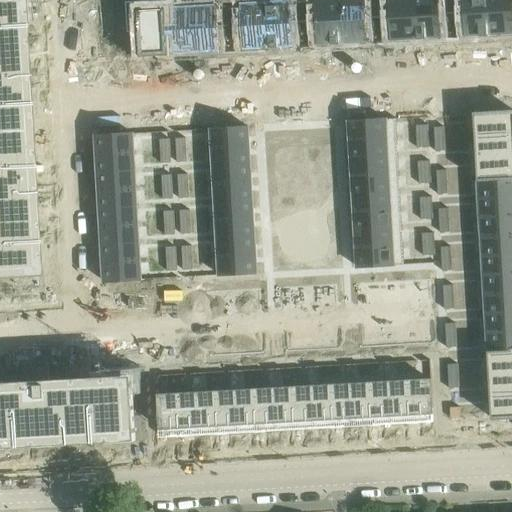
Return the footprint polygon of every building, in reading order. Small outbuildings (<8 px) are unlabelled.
[(15,0),(0,0),(0,135),(30,134),(25,62),(21,62),(20,42),(24,42),(23,14),(17,14),(15,0)] [(164,0),(126,2),(128,33),(142,33),(143,55),(167,54),(164,0)] [(191,0),(166,0),(164,0),(167,54),(194,52),(191,0)] [(192,0),(191,0),(194,52),(218,51),(217,28),(230,28),(229,6),(193,8),(192,0)] [(241,0),(242,5),(229,6),(230,28),(243,27),(244,50),(268,48),(265,0),(241,0)] [(289,0),(265,0),(268,48),(292,47),(291,24),(304,23),(303,2),(290,3),(289,0)] [(315,0),(315,1),(303,2),(304,23),(317,23),(318,45),(323,45),(323,47),(340,46),(340,44),(342,44),(339,0),(315,0)] [(376,0),(339,0),(342,44),(345,44),(345,45),(362,44),(362,43),(366,43),(365,20),(378,19),(376,0)] [(414,0),(376,0),(378,19),(391,18),(392,41),(416,40),(414,0)] [(414,0),(416,40),(440,38),(439,15),(452,15),(451,0),(414,0)] [(451,0),(452,15),(465,14),(466,37),(490,36),(488,0),(451,0)] [(511,0),(488,0),(490,36),(511,34),(511,0)] [(511,112),(474,115),(476,135),(511,133),(511,112)] [(397,119),(349,122),(350,141),(398,138),(397,119)] [(428,125),(416,126),(417,137),(429,137),(428,125)] [(444,127),(434,128),(435,140),(445,139),(444,127)] [(249,128),(212,130),(213,148),(250,146),(249,128)] [(511,133),(476,135),(477,156),(511,153),(511,133)] [(30,134),(0,135),(0,277),(32,276),(31,255),(36,255),(35,227),(31,227),(29,207),(34,207),(30,134)] [(134,134),(96,136),(97,154),(135,152),(134,134)] [(429,137),(417,137),(417,148),(430,148),(429,137)] [(186,138),(176,139),(177,151),(187,150),(186,138)] [(398,138),(350,141),(351,159),(399,156),(398,138)] [(170,139),(160,140),(161,152),(171,151),(170,139)] [(445,139),(435,140),(436,152),(446,151),(445,139)] [(250,146),(213,148),(214,166),(251,164),(250,146)] [(187,150),(177,151),(177,163),(187,162),(187,150)] [(171,151),(161,152),(161,164),(171,163),(171,151)] [(135,152),(97,154),(98,173),(136,171),(135,152)] [(511,153),(477,156),(478,176),(511,173),(511,153)] [(399,156),(351,159),(352,177),(400,174),(399,156)] [(430,161),(418,162),(419,173),(431,173),(430,161)] [(251,164),(214,166),(215,184),(252,182),(251,164)] [(447,170),(437,171),(438,183),(448,182),(447,170)] [(136,171),(98,173),(99,191),(137,189),(136,171)] [(431,173),(419,173),(419,184),(432,184),(431,173)] [(511,173),(478,176),(479,196),(511,194),(511,173)] [(188,174),(178,175),(179,187),(189,186),(188,174)] [(400,174),(352,177),(353,195),(401,192),(400,174)] [(172,175),(162,176),(163,188),(173,187),(172,175)] [(252,182),(215,184),(216,203),(253,201),(252,182)] [(448,182),(438,183),(438,195),(448,194),(448,182)] [(189,186),(179,187),(180,199),(190,198),(189,186)] [(173,187),(163,188),(164,200),(174,199),(173,187)] [(137,189),(99,191),(100,209),(138,207),(137,189)] [(401,192),(353,195),(354,213),(402,210),(401,192)] [(511,194),(479,196),(480,216),(511,214),(511,194)] [(432,197),(420,198),(421,209),(433,208),(432,197)] [(253,201),(216,203),(217,221),(254,219),(253,201)] [(138,207),(100,209),(102,228),(139,225),(138,207)] [(433,208),(421,209),(422,220),(434,220),(433,208)] [(449,209),(439,209),(440,221),(450,220),(449,209)] [(190,210),(180,211),(181,223),(191,222),(190,210)] [(402,210),(354,213),(355,231),(403,228),(402,210)] [(174,211),(164,212),(165,224),(175,223),(174,211)] [(511,214),(480,216),(481,237),(511,234),(511,214)] [(254,219),(217,221),(218,239),(255,237),(254,219)] [(450,220),(440,221),(440,233),(450,233),(450,220)] [(191,222),(181,223),(182,235),(192,234),(191,222)] [(175,223),(165,224),(166,236),(176,235),(175,223)] [(139,225),(102,228),(103,246),(140,244),(139,225)] [(403,228),(355,231),(356,249),(404,246),(403,228)] [(434,233),(422,234),(423,245),(435,244),(434,233)] [(511,234),(481,237),(483,257),(511,255),(511,234)] [(255,237),(218,239),(219,257),(257,256),(255,237)] [(140,244),(103,246),(104,264),(141,262),(140,244)] [(435,244),(423,245),(424,256),(436,256),(435,244)] [(192,246),(182,247),(183,259),(193,258),(192,246)] [(404,246),(356,249),(358,268),(405,265),(404,246)] [(176,247),(166,248),(167,260),(177,259),(176,247)] [(451,247),(441,248),(442,260),(452,259),(451,247)] [(511,255),(483,257),(484,277),(511,275),(511,255)] [(257,256),(219,257),(220,276),(258,274),(257,256)] [(193,258),(183,259),(184,271),(194,270),(193,258)] [(177,259),(167,260),(168,272),(178,271),(177,259)] [(452,259),(442,260),(443,272),(453,271),(452,259)] [(141,262),(104,264),(105,282),(142,280),(141,262)] [(511,275),(484,277),(485,297),(511,295),(511,275)] [(453,285),(443,286),(444,298),(454,297),(453,285)] [(127,295),(115,296),(115,300),(116,308),(128,308),(127,295)] [(511,295),(485,297),(486,318),(511,316),(511,295)] [(454,297),(444,298),(445,310),(455,309),(454,297)] [(511,316),(486,318),(487,338),(511,336),(511,316)] [(456,324),(446,324),(446,336),(456,336),(456,324)] [(456,336),(446,336),(447,348),(457,348),(456,336)] [(511,336),(487,338),(489,358),(511,356),(511,336)] [(511,356),(489,358),(490,378),(511,377),(511,356)] [(420,360),(408,361),(409,377),(421,376),(420,360)] [(383,362),(371,363),(372,379),(384,378),(383,362)] [(395,362),(383,362),(384,378),(396,377),(395,362)] [(347,364),(335,365),(336,381),(348,380),(347,364)] [(359,364),(347,364),(348,380),(360,380),(359,364)] [(458,364),(448,365),(449,377),(459,376),(458,364)] [(311,366),(299,367),(300,383),(312,382),(311,366)] [(323,366),(311,366),(312,382),(324,382),(323,366)] [(275,368),(263,369),(264,385),(276,384),(275,368)] [(287,368),(275,368),(276,384),(288,384),(287,368)] [(239,370),(227,371),(228,387),(240,386),(239,370)] [(251,370),(239,370),(240,386),(252,386),(251,370)] [(203,372),(191,373),(192,389),(204,388),(203,372)] [(215,372),(203,372),(204,388),(216,388),(215,372)] [(179,374),(167,374),(168,388),(180,388),(179,374)] [(459,376),(449,377),(449,389),(459,388),(459,376)] [(4,391),(0,390),(0,440),(7,441),(7,447),(36,445),(36,441),(55,440),(55,444),(136,439),(132,377),(77,380),(77,381),(32,384),(32,383),(4,385),(4,391)] [(511,377),(490,378),(491,399),(511,397),(511,377)] [(432,381),(393,383),(395,425),(434,422),(432,381)] [(393,383),(354,385),(356,427),(395,425),(393,383)] [(354,385),(315,387),(318,429),(356,427),(354,385)] [(315,387),(277,390),(279,431),(318,429),(315,387)] [(277,390),(238,392),(240,433),(279,431),(277,390)] [(238,392),(199,394),(201,436),(240,433),(238,392)] [(199,394),(160,396),(163,438),(201,436),(199,394)] [(511,397),(491,399),(492,419),(511,417),(511,397)] [(460,408),(450,408),(451,420),(461,419),(460,408)]
